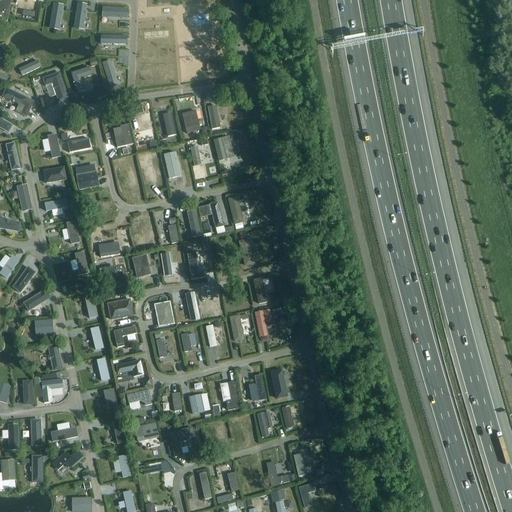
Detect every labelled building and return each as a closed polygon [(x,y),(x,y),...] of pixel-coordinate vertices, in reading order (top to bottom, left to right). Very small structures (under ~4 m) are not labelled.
[(0,0),(0,20),(7,22),(10,4),(15,5),(16,0),(36,0),(41,1),(41,0),(0,0)] [(53,3),(49,29),(59,30),(63,5),(53,3)] [(77,3),(73,29),(83,30),(87,5),(77,3)] [(102,7),(102,17),(127,19),(128,9),(102,7)] [(100,36),(100,44),(126,45),(126,36),(124,36),(100,36)] [(37,61),(18,69),(22,76),(40,67),(37,61)] [(110,61),(102,63),(110,88),(118,86),(110,61)] [(89,67),(70,73),(77,93),(85,90),(81,79),(91,76),(89,67)] [(45,85),(52,83),(58,102),(68,99),(60,73),(43,78),(45,85)] [(1,97),(24,107),(28,99),(5,88),(1,97)] [(211,129),(220,128),(216,106),(207,107),(211,129)] [(200,129),(195,111),(182,114),(186,132),(200,129)] [(141,134),(154,131),(150,113),(136,116),(141,134)] [(171,113),(163,115),(167,137),(176,135),(171,113)] [(0,128),(8,133),(13,125),(0,118),(0,128)] [(120,126),(122,136),(115,137),(117,148),(132,144),(128,124),(120,126)] [(245,131),(234,134),(235,140),(247,137),(245,131)] [(55,135),(47,137),(52,159),(60,157),(55,135)] [(221,139),(213,141),(218,161),(226,159),(221,139)] [(89,141),(68,146),(69,153),(90,148),(89,141)] [(14,143),(6,145),(11,171),(20,169),(14,143)] [(200,165),(197,146),(190,148),(194,167),(200,165)] [(175,153),(163,156),(169,179),(181,177),(175,153)] [(43,171),(45,184),(66,180),(64,167),(43,171)] [(76,176),(79,190),(99,187),(96,172),(76,176)] [(16,187),(22,212),(31,210),(26,185),(16,187)] [(237,197),(228,200),(234,225),(243,222),(237,197)] [(44,204),(46,211),(66,207),(65,200),(44,204)] [(209,205),(215,228),(223,226),(218,203),(209,205)] [(192,238),(201,236),(194,208),(186,210),(192,238)] [(0,219),(0,228),(18,232),(20,223),(0,219)] [(66,224),(71,245),(79,243),(75,222),(66,224)] [(168,227),(171,244),(179,243),(175,225),(168,227)] [(254,262),(248,239),(238,242),(244,265),(254,262)] [(120,254),(118,243),(98,246),(100,258),(120,254)] [(74,254),(79,276),(88,274),(83,252),(74,254)] [(190,273),(197,272),(194,252),(186,253),(190,273)] [(169,254),(161,255),(165,277),(172,276),(169,254)] [(132,258),(136,278),(151,275),(146,255),(132,258)] [(18,262),(12,257),(0,272),(0,274),(6,279),(18,262)] [(35,273),(27,267),(12,288),(20,293),(35,273)] [(128,285),(126,274),(117,276),(115,267),(99,270),(103,291),(128,285)] [(261,278),(253,280),(258,304),(267,303),(261,278)] [(23,303),(28,312),(50,298),(45,290),(23,303)] [(193,293),(186,295),(192,321),(199,320),(193,293)] [(97,317),(92,296),(84,298),(89,319),(97,317)] [(133,316),(130,300),(107,304),(110,321),(133,316)] [(169,303),(155,305),(159,327),(173,324),(169,303)] [(254,313),(259,338),(268,336),(265,324),(272,322),(269,310),(254,313)] [(244,340),(239,316),(229,317),(234,342),(244,340)] [(51,320),(34,322),(35,336),(53,335),(51,320)] [(209,347),(216,346),(212,326),(205,327),(209,347)] [(98,327),(90,329),(95,350),(103,348),(98,327)] [(124,346),(122,337),(136,334),(134,327),(113,332),(117,348),(124,346)] [(193,334),(188,335),(188,334),(180,335),(184,353),(191,351),(190,347),(196,345),(193,334)] [(166,357),(163,340),(156,341),(159,358),(166,357)] [(56,345),(47,347),(52,371),(61,370),(56,345)] [(96,361),(101,382),(109,380),(105,359),(96,361)] [(117,375),(131,371),(133,377),(143,375),(140,361),(115,366),(117,375)] [(271,373),(276,399),(287,397),(281,371),(271,373)] [(266,399),(262,376),(254,378),(258,401),(266,399)] [(62,378),(40,383),(45,404),(53,402),(51,390),(64,387),(62,378)] [(149,380),(142,381),(143,388),(151,386),(149,380)] [(33,405),(31,381),(22,382),(24,406),(33,405)] [(235,382),(228,384),(231,401),(226,402),(228,411),(240,409),(235,382)] [(0,402),(6,404),(10,387),(0,383),(0,402)] [(118,412),(113,389),(103,391),(108,414),(118,412)] [(126,396),(128,404),(144,400),(145,406),(152,405),(148,390),(126,396)] [(172,394),(174,412),(181,411),(179,393),(172,394)] [(200,396),(189,398),(192,415),(204,412),(200,396)] [(294,427),(289,407),(281,409),(286,429),(294,427)] [(272,427),(268,412),(256,415),(262,438),(269,437),(267,428),(272,427)] [(144,417),(130,420),(131,427),(145,424),(144,417)] [(41,446),(40,420),(30,420),(31,446),(41,446)] [(117,444),(125,443),(121,421),(113,423),(117,444)] [(137,443),(159,438),(155,423),(134,428),(137,443)] [(17,425),(8,425),(9,450),(18,450),(17,425)] [(175,458),(183,456),(179,439),(193,436),(192,428),(169,433),(175,458)] [(76,437),(74,429),(51,434),(52,442),(76,437)] [(69,469),(83,457),(77,450),(70,457),(65,452),(52,464),(57,470),(65,464),(69,469)] [(298,477),(306,475),(301,454),(293,456),(298,477)] [(42,456),(32,456),(32,483),(42,483),(42,456)] [(126,456),(118,457),(122,478),(130,476),(126,456)] [(13,460),(0,461),(2,481),(15,480),(13,460)] [(271,486),(288,483),(287,476),(277,478),(274,463),(266,465),(271,486)] [(211,498),(206,473),(199,474),(204,499),(211,498)] [(227,475),(231,492),(238,490),(234,473),(227,475)] [(304,508),(311,507),(307,493),(315,491),(313,483),(298,487),(304,508)] [(123,493),(126,511),(134,511),(131,492),(123,493)] [(272,502),(278,501),(276,492),(270,493),(272,502)] [(231,495),(216,498),(218,504),(233,500),(231,495)] [(91,511),(91,498),(72,499),(71,511),(91,511)] [(154,511),(153,503),(145,505),(146,511),(154,511)]
